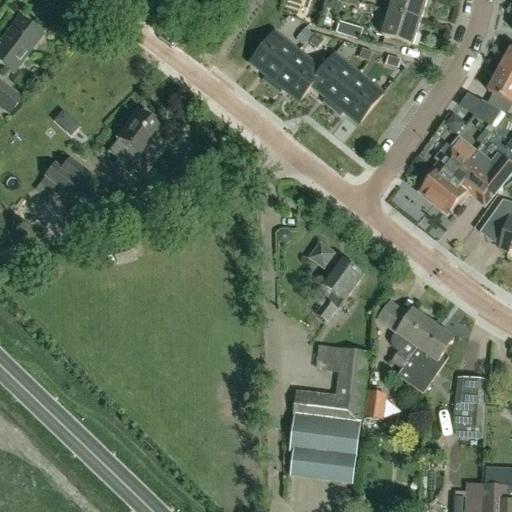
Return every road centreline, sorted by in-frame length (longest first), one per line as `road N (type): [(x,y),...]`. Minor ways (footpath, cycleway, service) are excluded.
road 1 (track): [(277,511),(268,171)]
road 2 (residential): [(359,207),(95,0)]
road 3 (track): [(0,258),(268,171)]
road 4 (residential): [(359,207),(465,55),(483,0)]
road 5 (primary): [(152,511),(0,365)]
road 6 (residential): [(511,322),(359,207)]
